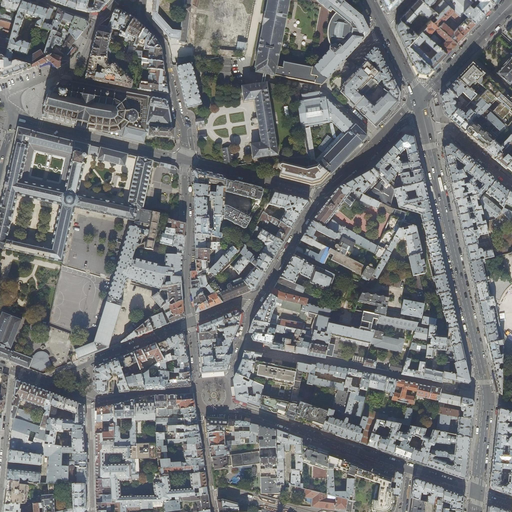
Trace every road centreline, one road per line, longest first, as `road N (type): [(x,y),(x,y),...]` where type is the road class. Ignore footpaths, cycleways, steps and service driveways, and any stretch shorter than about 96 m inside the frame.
road 1 (secondary): [(487,397),(419,100)]
road 2 (residential): [(410,468),(226,404)]
road 3 (residential): [(144,0),(143,18),(165,45),(185,160)]
road 4 (residential): [(185,160),(190,321)]
road 5 (residential): [(190,321),(42,382)]
road 6 (tertiary): [(40,124),(185,160)]
road 7 (tertiary): [(185,160),(320,192)]
road 8 (tertiary): [(320,192),(419,100)]
road 9 (residential): [(252,308),(320,192)]
road 10 (residential): [(0,502),(13,370)]
road 11 (tertiary): [(419,100),(508,7)]
